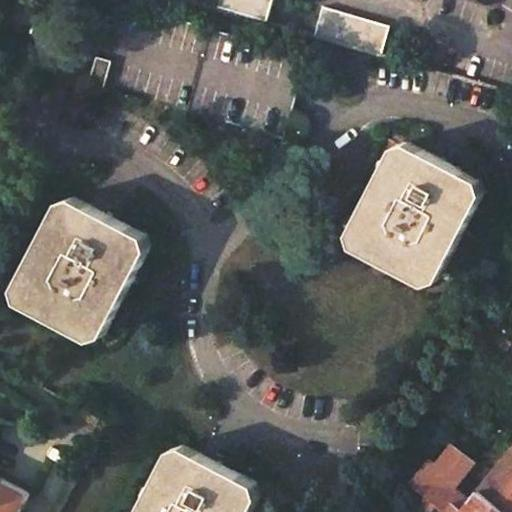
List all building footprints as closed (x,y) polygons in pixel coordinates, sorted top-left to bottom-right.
[(266,23),(272,0),(213,0),(212,7),(266,23)] [(290,145),(304,91),(312,59),(117,7),(107,45),(94,91),(290,145)] [(322,7),(314,36),(382,55),(390,26),(322,7)] [(419,158),(419,157),(398,146),(353,229),(359,246),(427,280),(444,273),(486,193),(482,179),(455,165),(450,173),(419,158)] [(450,173),(455,165),(424,149),(419,157),(419,158),(450,173)] [(113,229),(81,212),(72,207),(63,202),(20,284),(24,303),(93,337),(110,330),(152,246),(148,235),(118,219),(113,229)] [(81,212),(113,229),(118,219),(86,202),(81,212)] [(511,329),(499,321),(494,329),(508,339),(511,333),(511,329)] [(255,481),(228,467),(224,476),(196,462),(172,449),(139,511),(253,511),(261,497),(255,481)] [(511,511),(511,450),(468,506),(458,498),(449,511),(511,511)] [(224,476),(228,467),(201,453),(196,462),(224,476)] [(0,479),(0,511),(21,511),(30,496),(0,479)]
